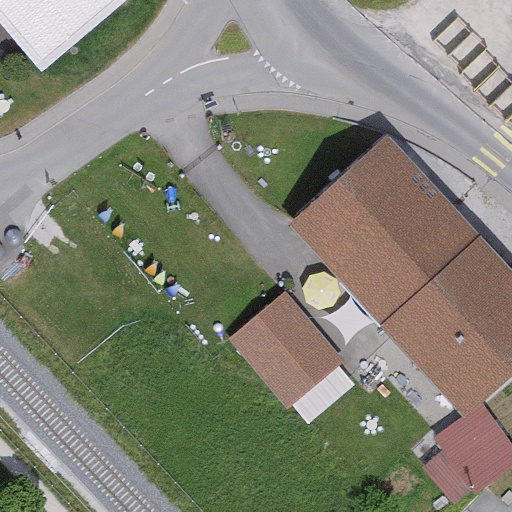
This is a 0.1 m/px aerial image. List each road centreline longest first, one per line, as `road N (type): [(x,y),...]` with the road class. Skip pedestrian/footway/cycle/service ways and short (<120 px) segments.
road 1 (residential): [(172,76),(45,163),(0,175)]
road 2 (secondary): [(364,59),(511,166)]
road 3 (residential): [(172,76),(260,52),(327,51)]
road 4 (secondary): [(364,59),(434,43),(478,0)]
